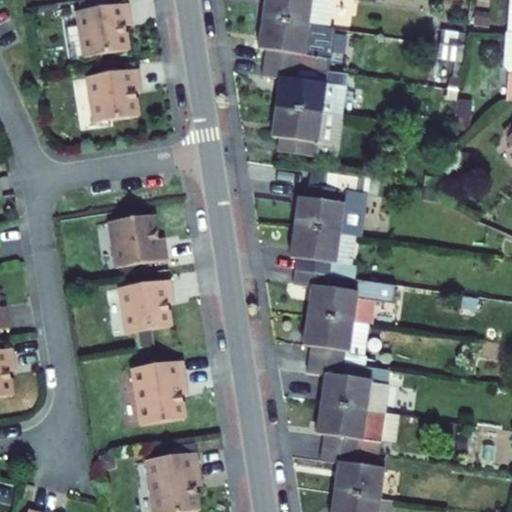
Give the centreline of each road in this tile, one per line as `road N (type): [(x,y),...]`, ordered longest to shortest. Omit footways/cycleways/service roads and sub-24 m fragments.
road 1 (residential): [(210,153),(265,511)]
road 2 (residential): [(33,182),(68,393),(52,478)]
road 3 (residential): [(33,182),(210,153)]
road 4 (residential): [(187,0),(210,153)]
